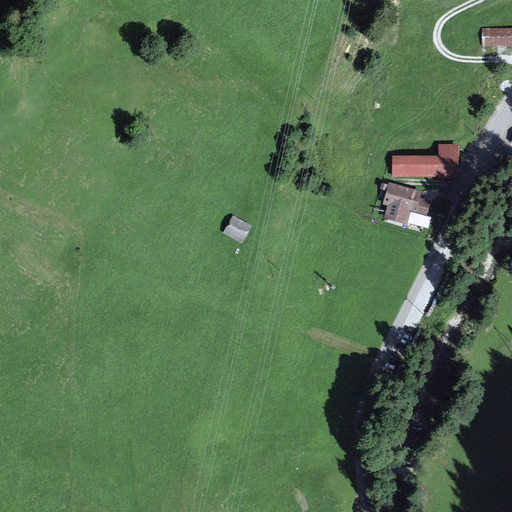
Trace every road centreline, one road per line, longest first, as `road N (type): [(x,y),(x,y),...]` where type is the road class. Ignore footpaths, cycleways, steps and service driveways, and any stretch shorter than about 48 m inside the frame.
road 1 (tertiary): [(362,511),(358,436),(365,400),(511,112)]
road 2 (track): [(511,58),(453,57),(431,46),(438,22),(476,0)]
